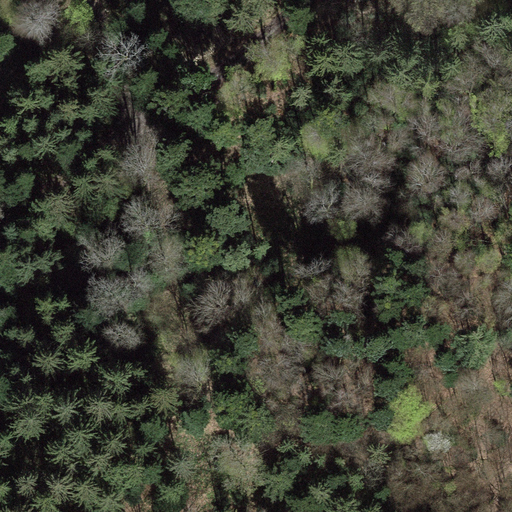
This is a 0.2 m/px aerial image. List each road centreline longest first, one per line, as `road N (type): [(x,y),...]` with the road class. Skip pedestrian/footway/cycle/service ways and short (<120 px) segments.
road 1 (track): [(0,222),(202,86),(305,0)]
road 2 (track): [(176,511),(234,482),(400,511)]
